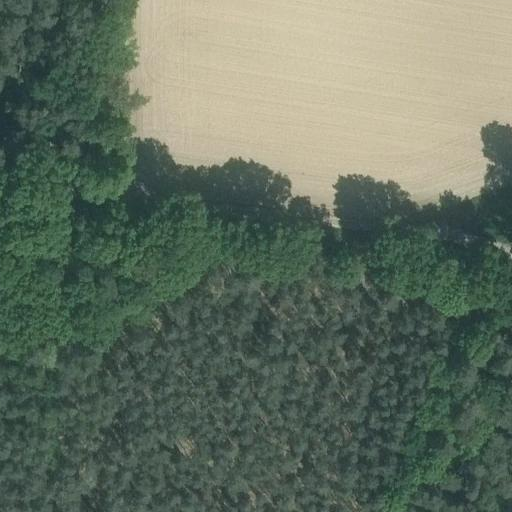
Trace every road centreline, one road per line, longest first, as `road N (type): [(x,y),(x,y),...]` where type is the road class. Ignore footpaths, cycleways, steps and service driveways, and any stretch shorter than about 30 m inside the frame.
road 1 (track): [(485,249),(402,224),(119,195)]
road 2 (track): [(380,511),(485,249)]
road 3 (track): [(119,195),(121,0)]
